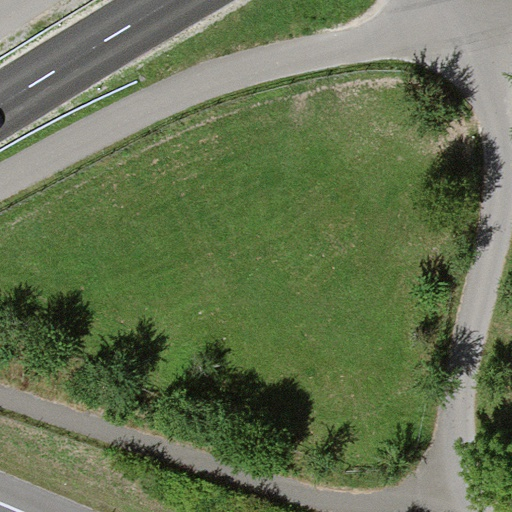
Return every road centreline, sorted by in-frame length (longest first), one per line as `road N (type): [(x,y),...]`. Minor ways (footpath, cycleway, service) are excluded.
road 1 (track): [(478,511),(460,458),(456,368),(509,210),(500,141),(453,0)]
road 2 (track): [(0,389),(370,505),(460,458)]
road 3 (secondary): [(171,0),(0,108)]
